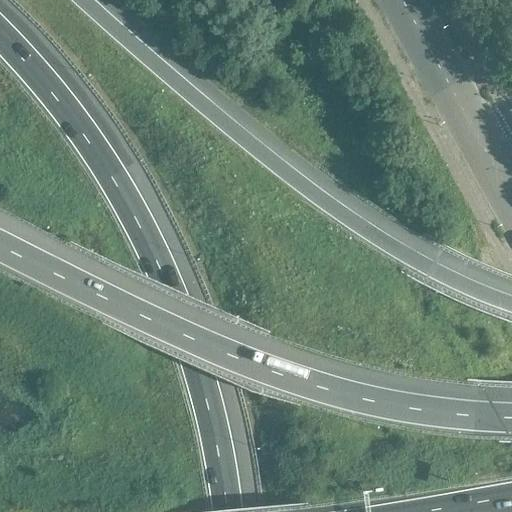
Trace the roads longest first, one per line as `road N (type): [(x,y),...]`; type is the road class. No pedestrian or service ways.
road 1 (motorway): [(233,511),(211,389),(148,224),(107,152),(0,30)]
road 2 (motorway): [(511,419),(386,404),(253,366),(0,249)]
road 3 (motorway): [(511,310),(430,272),(332,209),(81,0)]
road 4 (tertiary): [(485,151),(402,0)]
